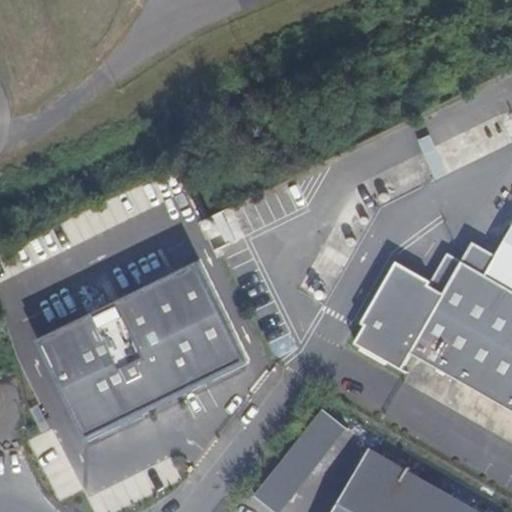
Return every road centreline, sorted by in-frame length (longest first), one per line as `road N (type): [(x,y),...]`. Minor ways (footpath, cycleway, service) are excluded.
road 1 (unknown): [(300,376),(511,464)]
road 2 (unknown): [(246,449),(216,425),(201,427),(75,479)]
road 3 (unclassified): [(200,511),(300,376)]
